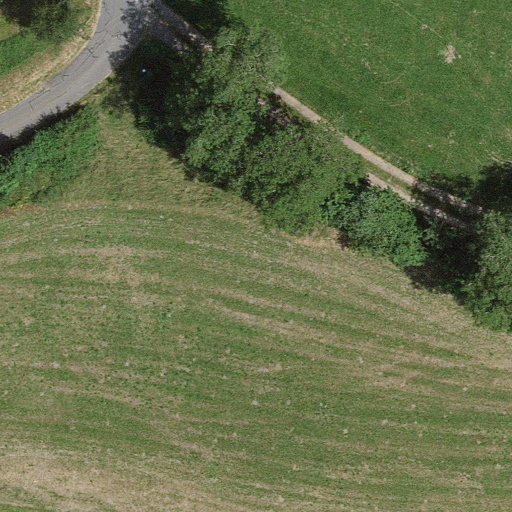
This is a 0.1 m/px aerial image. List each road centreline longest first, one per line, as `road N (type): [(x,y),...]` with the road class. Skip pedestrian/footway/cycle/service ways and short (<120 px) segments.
road 1 (track): [(145,0),(357,161),(462,221),(511,238)]
road 2 (residential): [(121,0),(114,42),(99,61),(0,132)]
